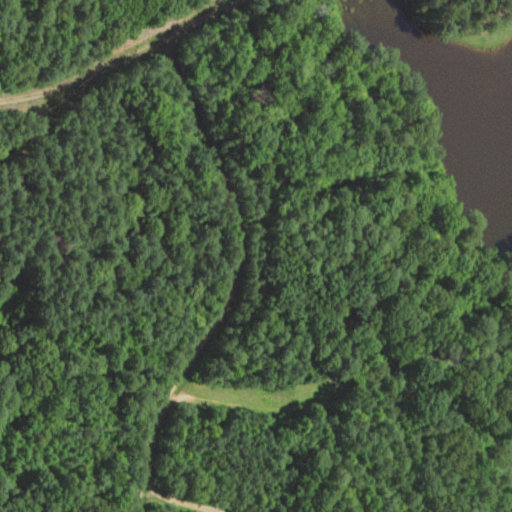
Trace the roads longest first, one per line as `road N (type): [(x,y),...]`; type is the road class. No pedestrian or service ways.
road 1 (track): [(135,511),(148,436),(167,390),(231,295),(241,261),(239,225),(173,67),(170,38)]
road 2 (residential): [(0,101),(90,77),(245,0)]
